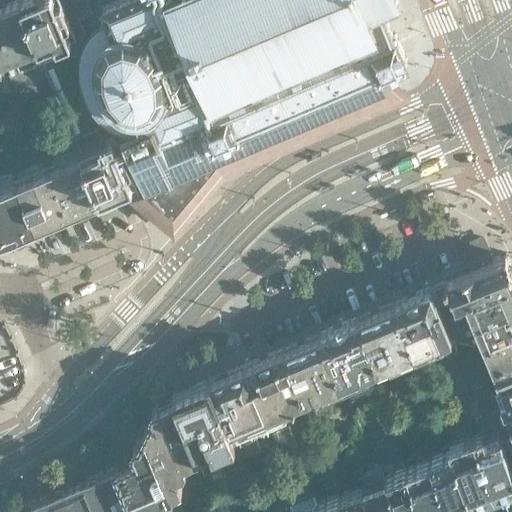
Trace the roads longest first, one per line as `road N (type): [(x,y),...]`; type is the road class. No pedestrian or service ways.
road 1 (tertiary): [(31,440),(79,405),(210,264),(261,252),(353,197),(497,145)]
road 2 (tertiary): [(468,80),(256,183),(58,388)]
road 3 (residential): [(58,388),(20,285),(0,286)]
